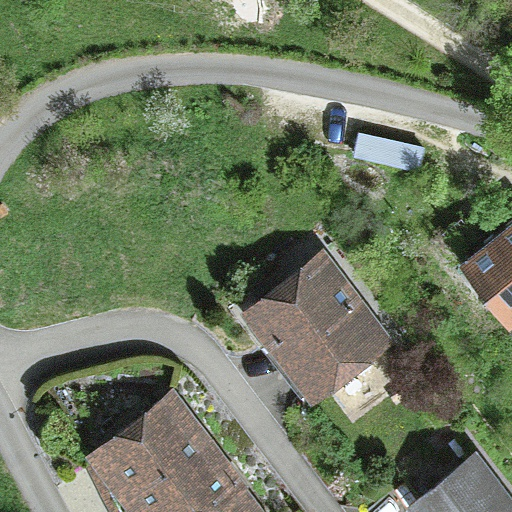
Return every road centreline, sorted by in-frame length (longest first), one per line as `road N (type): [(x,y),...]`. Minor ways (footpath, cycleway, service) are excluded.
road 1 (residential): [(511,133),(360,91),(203,68),(98,79),(63,92),(36,106),(0,150)]
road 2 (residential): [(324,511),(206,357),(181,337),(127,326),(0,359)]
